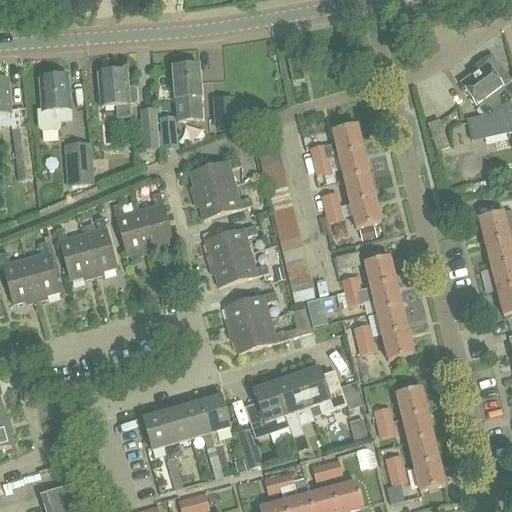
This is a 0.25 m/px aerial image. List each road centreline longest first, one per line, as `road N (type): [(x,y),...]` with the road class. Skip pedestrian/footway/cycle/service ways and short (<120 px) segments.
road 1 (residential): [(495,510),(388,86)]
road 2 (tertiary): [(0,45),(208,31),(368,5)]
road 3 (residential): [(42,457),(61,450),(85,412),(208,380)]
road 4 (residential): [(14,356),(190,311)]
road 5 (residential): [(190,311),(185,236),(164,169)]
road 6 (residential): [(388,86),(511,15)]
road 7 (residential): [(208,380),(335,345)]
